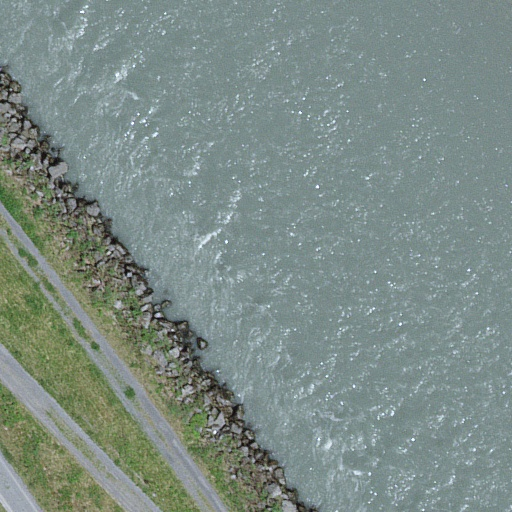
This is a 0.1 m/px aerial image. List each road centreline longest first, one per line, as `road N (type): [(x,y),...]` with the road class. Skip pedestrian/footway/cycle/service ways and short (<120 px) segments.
road 1 (track): [(216,511),(0,206)]
road 2 (track): [(144,511),(0,356)]
